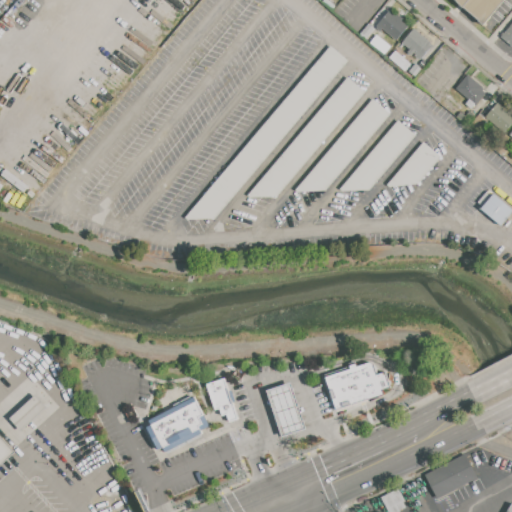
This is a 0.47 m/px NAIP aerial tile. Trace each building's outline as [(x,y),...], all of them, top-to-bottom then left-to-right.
[(504,0),(485,25),(464,8),(456,0),(504,0)] [(389,11),(395,15),(396,14),(403,19),(401,21),(408,26),(396,40),(383,29),(381,32),(376,27),(389,11)] [(511,23),(511,44),(502,37),(511,23)] [(369,25),(376,30),(368,39),(361,34),(369,25)] [(414,29),(433,45),(419,61),(410,53),(412,51),(403,44),(414,29)] [(389,57),(404,70),(409,64),(394,51),(389,57)] [(456,89),(468,75),(485,89),(483,90),(487,93),(477,106),(475,104),(471,109),(465,104),(469,99),(456,89)] [(363,90),(346,76),(253,191),(271,205),(363,90)] [(319,197),(390,113),(372,98),(301,182),(319,197)] [(486,116),(497,103),(511,115),(511,123),(505,132),(486,116)] [(475,116),(468,125),(457,116),(461,112),(466,116),(470,111),(475,116)] [(479,113),(487,120),(479,130),(471,123),(479,113)] [(414,134),(396,120),(341,188),(347,193),(353,186),(365,196),(414,134)] [(500,146),(506,151),(501,156),(495,151),(500,146)] [(481,209),(494,193),(511,207),(511,213),(502,226),(481,209)] [(368,362),(372,363),(375,375),(384,372),(389,388),(381,389),(383,395),(336,409),(325,376),(368,362)] [(205,385),(221,379),(234,419),(228,421),(225,414),(219,416),(217,409),(213,410),(205,385)] [(306,429),(290,382),(266,390),(282,437),(306,429)] [(30,421),(46,407),(35,395),(11,418),(21,429),(30,421)] [(193,395),(208,426),(199,430),(201,433),(164,451),(162,447),(158,450),(146,425),(149,423),(147,418),(193,395)] [(0,434),(15,451),(0,464),(0,434)] [(425,475),(438,499),(478,478),(466,454),(425,475)] [(382,497),(388,511),(401,511),(400,510),(405,508),(403,502),(406,501),(400,489),(382,497)]
